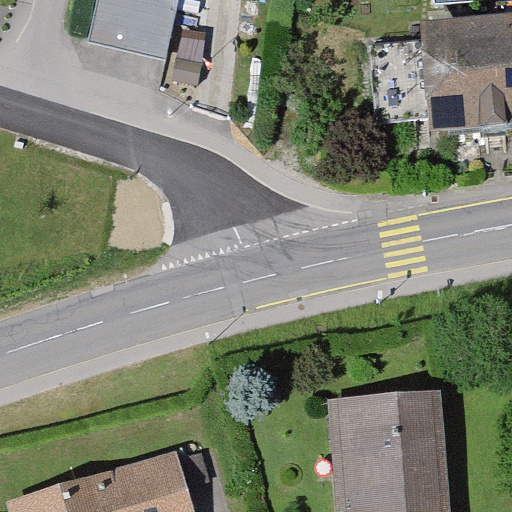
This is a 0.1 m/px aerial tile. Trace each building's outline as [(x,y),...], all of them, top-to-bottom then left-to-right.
[(92,0),(84,36),(163,56),(177,0),(92,0)] [(511,16),(422,25),(432,132),(511,124),(511,16)] [(206,35),(183,31),(174,80),(197,84),(206,35)] [(318,408),(326,511),(439,511),(430,399),(318,408)] [(185,511),(168,457),(0,510),(0,511),(185,511)]
